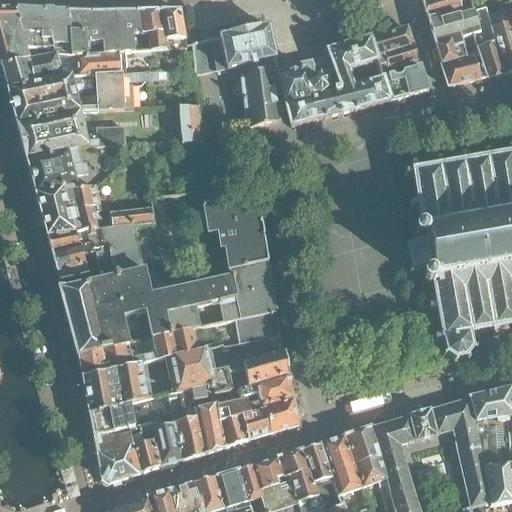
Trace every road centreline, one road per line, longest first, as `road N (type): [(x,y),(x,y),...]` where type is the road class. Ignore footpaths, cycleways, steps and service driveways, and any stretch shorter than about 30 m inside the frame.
road 1 (residential): [(444,113),(279,150),(269,161),(265,179),(318,433)]
road 2 (residential): [(76,438),(0,150)]
road 3 (residential): [(318,433),(93,508)]
road 4 (residential): [(318,433),(511,383)]
